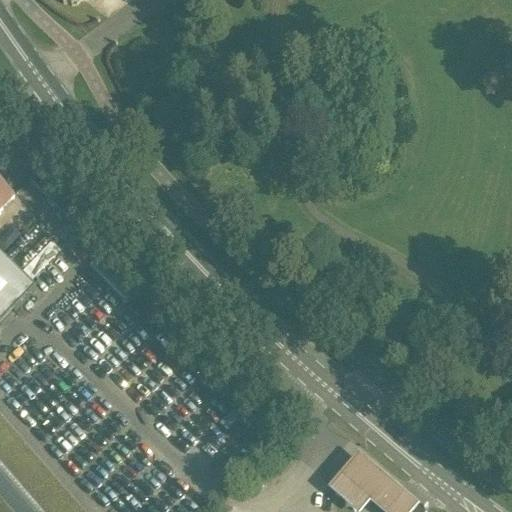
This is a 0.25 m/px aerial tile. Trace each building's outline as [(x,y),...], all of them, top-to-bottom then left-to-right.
[(60,0),(62,7),(68,6),(72,8),(77,7),(80,4),(81,4),(82,6),(96,3),(95,0),(60,0)] [(0,328),(37,291),(0,254),(0,214),(15,200),(0,185),(0,328)] [(71,215),(82,205),(74,196),(63,206),(71,215)] [(5,239),(0,244),(0,250),(6,256),(14,247),(5,239)] [(331,326),(327,331),(334,337),(341,343),(345,338),(331,326)] [(74,511),(0,426),(0,511),(74,511)] [(421,511),(419,510),(358,457),(328,492),(350,511),(365,511),(371,506),(377,511),(421,511)]
